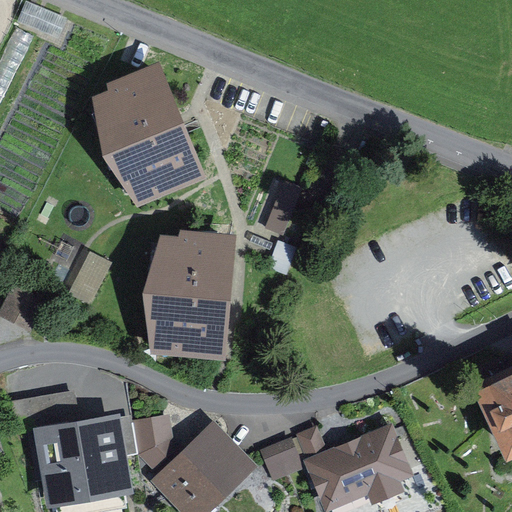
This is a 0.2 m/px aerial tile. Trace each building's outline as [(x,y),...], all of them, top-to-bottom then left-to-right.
[(64,21),(25,5),(19,19),(58,35),(64,21)] [(108,148),(141,203),(211,174),(162,56),(108,79),(111,85),(95,91),(108,148)] [(285,235),(304,186),(285,179),(266,227),(285,235)] [(183,232),(163,230),(148,286),(154,349),(231,355),(241,230),(184,226),(183,232)] [(273,242),(253,234),(251,240),(271,249),(273,242)] [(298,245),(279,238),(269,266),(288,273),(298,245)] [(94,300),(115,257),(91,245),(69,287),(94,300)] [(0,311),(0,313),(16,321),(31,289),(15,281),(0,311)] [(47,296),(31,289),(16,321),(32,329),(47,296)] [(511,356),(472,375),(508,450),(511,448),(511,356)] [(133,420),(132,414),(124,415),(123,411),(79,419),(74,389),(9,401),(14,431),(35,427),(50,506),(138,489),(131,453),(139,452),(133,420)] [(184,447),(174,437),(169,413),(133,420),(139,452),(140,454),(155,469),(173,452),(176,455),(153,477),(186,511),(210,511),(261,463),(216,417),(184,447)] [(304,447),(309,457),(306,458),(328,511),(371,493),(375,502),(409,488),(405,478),(419,472),(397,420),(328,449),(318,425),(298,433),(300,436),(294,438),(298,449),(304,447)] [(294,438),(292,435),(275,443),(289,474),(306,467),(298,449),(294,438)] [(273,480),(289,474),(275,443),(260,449),(273,480)]
